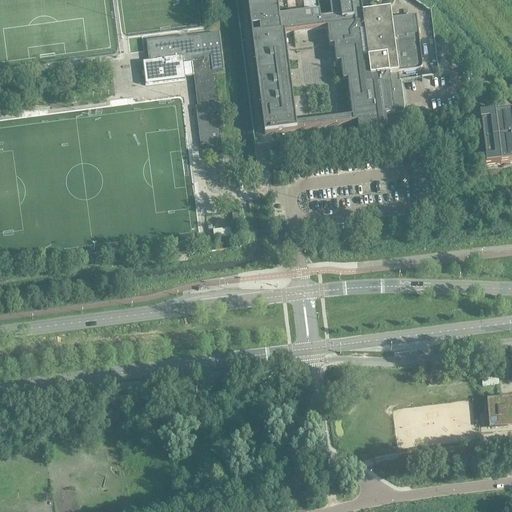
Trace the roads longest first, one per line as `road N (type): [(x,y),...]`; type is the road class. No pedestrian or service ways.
road 1 (primary): [(0,388),(309,348)]
road 2 (primary): [(302,293),(0,332)]
road 3 (primary): [(511,288),(385,285),(302,293)]
road 4 (primary): [(309,348),(511,322)]
road 5 (unclassified): [(376,501),(369,482),(321,447),(309,348)]
road 6 (unclassified): [(511,482),(376,501)]
